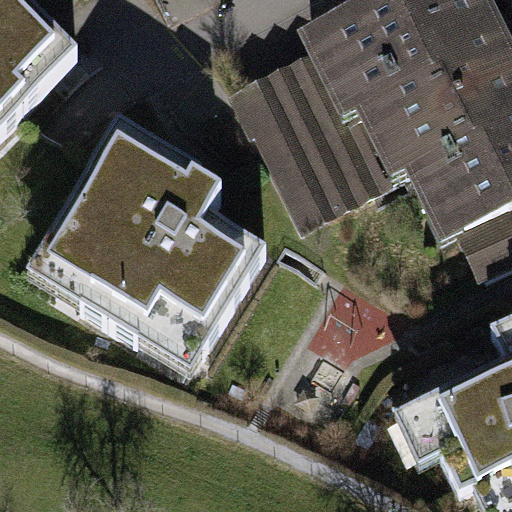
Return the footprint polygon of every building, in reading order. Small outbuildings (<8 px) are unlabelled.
[(0,0),(0,143),(77,66),(9,0),(0,0)] [(511,212),(511,89),(468,0),(422,0),(311,54),(323,78),(332,97),(346,91),(380,159),(397,151),(412,181),(429,215),(448,206),(463,236),(511,212)] [(332,97),(323,78),(241,117),(253,142),(260,139),(305,232),(412,181),(397,151),(380,159),(346,91),(332,97)] [(121,138),(44,264),(96,296),(83,316),(139,350),(150,332),(203,364),(267,259),(210,224),(221,206),(196,191),(199,186),(121,138)] [(511,212),(463,236),(486,284),(511,270),(511,212)] [(511,511),(511,331),(495,341),(509,376),(421,415),(461,503),(495,484),(508,511),(511,511)]
